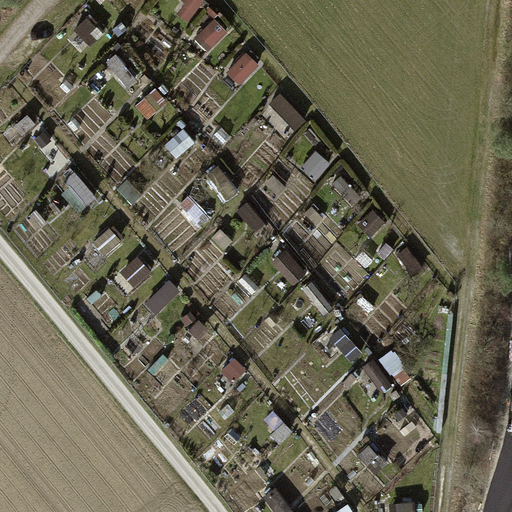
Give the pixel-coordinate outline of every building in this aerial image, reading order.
[(242,83),(261,62),(248,50),(229,71),(242,83)] [(288,91),(276,98),(292,128),(305,121),(288,91)] [(74,169),(64,179),(89,203),(99,193),(74,169)] [(104,251),(121,240),(113,228),(96,238),(104,251)] [(273,259),(296,282),(308,270),(286,247),(273,259)] [(124,271),(138,285),(154,269),(141,255),(124,271)] [(156,309),(180,288),(172,280),(149,301),(156,309)] [(339,326),(328,341),(354,360),(365,345),(339,326)] [(297,511),(279,487),(267,495),(278,511),(297,511)]
